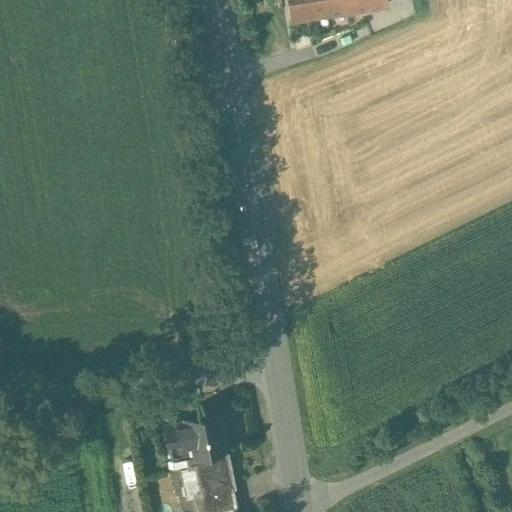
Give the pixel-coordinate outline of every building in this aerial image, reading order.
[(289,0),(292,17),(315,13),(312,0),(289,0)] [(386,0),(312,0),(315,13),(387,2),(386,0)] [(219,410),(186,417),(186,418),(175,420),(180,443),(190,441),(193,452),(226,446),(219,410)] [(175,420),(164,423),(168,446),(180,443),(175,420)] [(193,452),(186,453),(187,466),(195,466),(200,490),(193,491),(196,511),(208,511),(214,511),(211,498),(234,493),(232,486),(235,485),(226,446),(193,452)]
